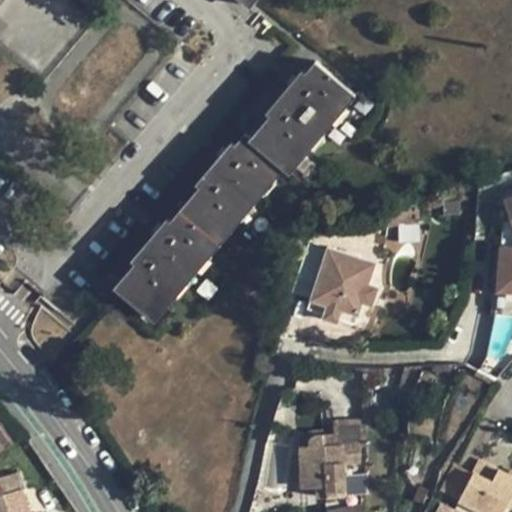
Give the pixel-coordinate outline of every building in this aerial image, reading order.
[(271,116),(250,140),(282,167),(289,172),(354,95),(317,62),(307,74),(303,71),(267,113),(271,116)] [(181,209),(219,242),(282,167),(250,140),(244,135),(236,146),(232,143),(196,185),(200,188),(181,209)] [(419,201),(395,210),(397,224),(404,223),(404,225),(418,225),(419,201)] [(115,287),(154,320),(219,242),(181,209),(171,222),(167,219),(132,260),(136,264),(115,287)] [(397,224),(395,210),(383,213),(386,227),(397,224)] [(511,226),(511,223),(501,226),(500,252),(511,251),(511,226)] [(374,263),(327,247),(306,309),(323,314),(326,306),(340,311),(337,319),(354,324),(361,304),(362,305),(369,285),(367,285),(374,263)] [(511,251),(500,252),(497,296),(511,297),(511,251)] [(376,288),(369,285),(362,305),(371,307),(376,288)] [(511,297),(497,296),(496,320),(511,321),(511,297)] [(323,314),(322,318),(336,323),(337,319),(340,311),(326,306),(323,314)] [(323,435),(324,448),(360,447),(364,446),(362,421),(334,424),(335,435),(323,435)] [(0,453),(11,446),(0,431),(0,453)] [(318,488),(319,498),(346,497),(345,466),(361,465),(360,447),(324,448),(323,435),(315,436),(312,437),(309,440),(308,443),(308,448),(311,488),(318,488)] [(302,489),(311,488),(308,448),(300,449),(302,489)] [(479,460),(473,473),(491,483),(497,469),(479,460)] [(443,495),(458,502),(473,473),(457,465),(443,495)] [(473,473),(458,502),(477,511),(502,511),(505,508),(511,494),(511,477),(497,469),(491,483),(473,473)] [(0,511),(29,511),(23,490),(2,497),(0,491),(0,511)]
